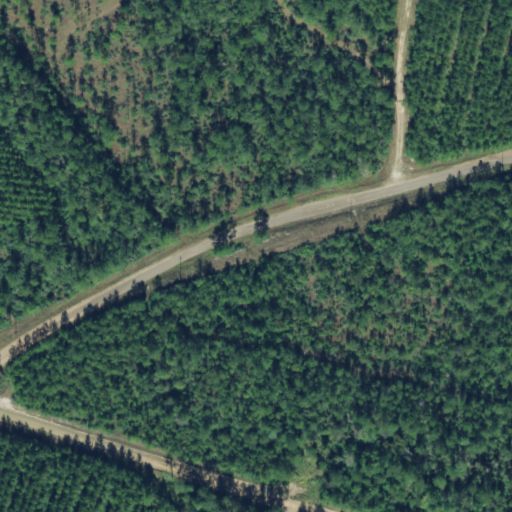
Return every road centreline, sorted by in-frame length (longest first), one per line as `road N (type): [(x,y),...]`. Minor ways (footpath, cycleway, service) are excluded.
road 1 (residential): [(0,352),(74,312),(366,212),(376,187),(511,152)]
road 2 (residential): [(292,511),(0,420)]
road 3 (residential): [(376,187),(337,0)]
